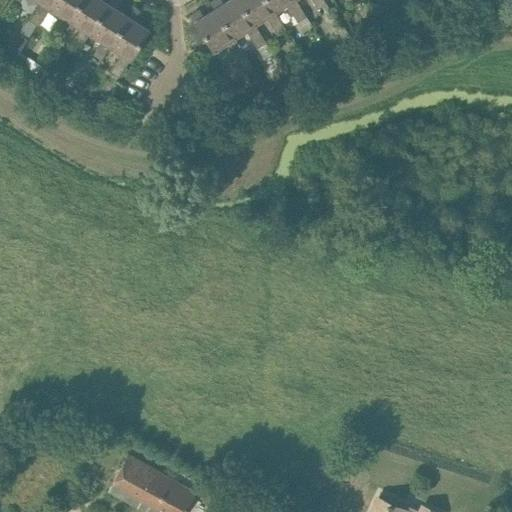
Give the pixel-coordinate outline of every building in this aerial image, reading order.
[(37,26),(48,9),(53,0),(34,0),(39,3),(28,20),(37,26)] [(58,38),(68,21),(81,0),(53,0),(48,9),(60,16),(49,33),(58,38)] [(88,34),(108,4),(101,0),(81,0),(68,21),(80,29),(69,45),(78,50),(88,34)] [(98,64),(108,47),(128,16),(117,9),(120,5),(115,2),(117,0),(116,0),(110,0),(108,4),(88,34),(100,41),(89,58),(98,64)] [(265,42),(237,0),(228,0),(223,3),(221,0),(218,0),(216,1),(215,0),(214,0),(211,2),(215,9),(245,55),(235,39),(247,31),(258,47),(265,42)] [(285,30),(265,0),(237,0),(265,42),(266,42),(255,26),(267,18),(278,34),(285,30)] [(305,17),(294,0),(265,0),(285,30),(286,29),(275,13),(288,4),(299,21),(305,17)] [(294,0),(305,17),(306,16),(295,0),(313,0),(318,8),(325,3),(323,0),(294,0)] [(326,4),(321,7),(326,13),(330,10),(326,4)] [(245,55),(215,9),(203,16),(200,12),(196,14),(195,13),(190,16),(214,52),(227,44),(237,60),(245,55)] [(128,16),(108,47),(121,55),(110,72),(118,77),(149,30),(137,22),(140,18),(136,15),(137,13),(132,10),(128,17),(128,16)] [(146,511),(154,511),(173,479),(128,455),(108,491),(146,511)] [(185,511),(196,493),(173,479),(154,511),(185,511)] [(376,501),(370,511),(431,511),(422,508),(421,510),(380,493),(377,499),(376,501)]
